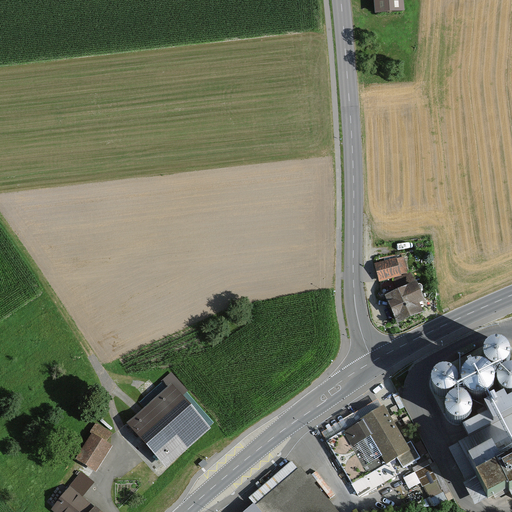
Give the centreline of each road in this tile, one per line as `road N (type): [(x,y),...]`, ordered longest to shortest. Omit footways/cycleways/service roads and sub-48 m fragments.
road 1 (tertiary): [(374,361),(354,301),(341,0)]
road 2 (secondary): [(374,361),(185,511)]
road 3 (track): [(110,386),(0,219)]
road 4 (secondary): [(511,295),(374,361)]
